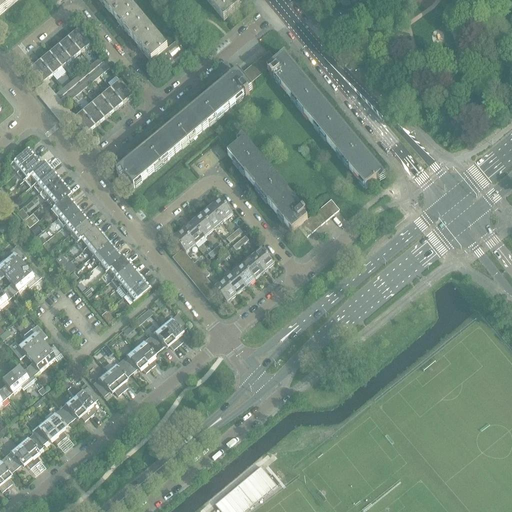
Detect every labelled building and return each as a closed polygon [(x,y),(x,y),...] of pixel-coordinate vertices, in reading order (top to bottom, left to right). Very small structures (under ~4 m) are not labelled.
[(0,0),(0,15),(16,3),(13,0),(0,0)] [(99,0),(113,16),(129,3),(126,0),(99,0)] [(240,9),(232,0),(205,0),(224,22),(240,9)] [(133,40),(149,26),(129,3),(113,16),(133,40)] [(161,55),(168,49),(149,26),(133,40),(152,63),(161,55)] [(80,54),(90,46),(78,32),(68,40),(80,54)] [(168,49),(161,55),(170,66),(196,44),(187,33),(168,49)] [(71,62),(80,54),(68,40),(59,48),(71,62)] [(62,70),(71,62),(59,48),(50,55),(62,70)] [(272,68),(277,64),(269,54),(264,58),(272,68)] [(52,78),(62,70),(50,55),(40,63),(52,78)] [(284,60),(286,58),(285,57),(277,64),(272,68),(268,72),(270,75),(269,76),(272,80),(273,79),(366,190),(381,177),(289,67),(291,65),(290,64),(289,66),(284,60)] [(268,72),(272,68),(264,58),(259,62),(268,72)] [(104,62),(101,59),(91,67),(94,71),(104,62)] [(263,76),(268,72),(259,62),(254,65),(263,76)] [(44,85),(45,84),(52,78),(40,63),(32,70),(44,85)] [(258,80),(263,76),(254,65),(250,69),(258,80)] [(105,73),(110,70),(107,66),(102,69),(96,75),(100,78),(105,73)] [(88,76),(94,71),(91,67),(81,75),(84,79),(85,78),(88,76)] [(254,83),(258,80),(250,69),(245,73),(254,83)] [(249,87),(254,83),(245,73),(241,77),(249,87)] [(253,91),(249,87),(241,77),(238,74),(237,75),(239,77),(233,81),(231,79),(230,80),(232,82),(119,175),(122,178),(123,176),(134,189),(245,98),(246,99),(250,96),(249,94),(253,91)] [(75,87),(84,79),(81,75),(72,83),(75,87)] [(94,83),(100,78),(96,75),(87,82),(90,86),(92,85),(94,83)] [(81,94),(90,86),(87,82),(78,90),(81,94)] [(66,95),(75,87),(72,83),(67,87),(64,84),(61,88),(63,91),(66,95)] [(122,106),(133,97),(121,83),(110,91),(122,106)] [(38,97),(49,88),(45,84),(44,85),(35,92),(38,97)] [(42,102),(53,93),(49,88),(38,97),(42,102)] [(76,98),(81,94),(78,90),(73,95),(69,98),(72,102),(76,98)] [(59,101),(66,95),(63,91),(56,97),(59,101)] [(113,113),(122,106),(110,91),(101,99),(113,113)] [(56,97),(53,93),(42,102),(46,106),(56,97)] [(60,102),(59,101),(56,97),(46,106),(50,111),(60,102)] [(65,108),(72,102),(69,98),(62,104),(64,106),(65,108)] [(104,121),(113,113),(101,99),(92,106),(104,121)] [(64,106),(62,104),(60,102),(50,111),(53,115),(64,106)] [(68,111),(65,108),(64,106),(53,115),(57,120),(68,111)] [(95,129),(104,121),(92,106),(83,114),(95,129)] [(61,124),(72,116),(68,111),(57,120),(61,124)] [(86,136),(95,129),(83,114),(75,120),(74,121),(86,136)] [(75,120),(72,116),(61,124),(65,129),(74,121),(75,120)] [(303,212),(301,213),(242,142),(239,144),(241,146),(227,157),(284,225),(286,224),(291,230),(289,231),(292,235),(298,229),(303,225),(307,221),(308,221),(305,217),(307,215),(303,212)] [(33,154),(31,155),(28,152),(11,166),(18,174),(36,158),(33,154)] [(35,161),(37,159),(36,158),(18,174),(24,182),(45,165),(44,164),(42,166),(39,162),(37,163),(35,161)] [(49,167),(47,168),(45,165),(24,182),(30,189),(34,186),(53,172),(49,167)] [(51,173),(53,172),(34,186),(41,194),(59,179),(55,175),(54,176),(51,173)] [(58,181),(59,180),(59,179),(41,194),(47,202),(65,187),(62,183),(60,184),(58,181)] [(66,187),(65,187),(47,202),(54,210),(50,213),(72,195),(68,190),(67,192),(64,189),(66,187)] [(67,200),(72,195),(50,213),(57,221),(75,206),(71,201),(69,203),(67,200)] [(224,224),(233,216),(220,201),(211,209),(224,224)] [(334,216),(339,212),(331,202),(326,206),(334,216)] [(73,208),(75,206),(57,221),(63,229),(81,214),(78,209),(76,211),(73,208)] [(330,220),(334,216),(326,206),(321,210),(330,220)] [(214,232),(224,224),(211,209),(202,216),(214,232)] [(325,224),(330,220),(321,210),(317,214),(325,224)] [(80,215),(82,214),(81,214),(63,229),(70,237),(88,222),(84,217),(82,218),(80,215)] [(321,228),(325,224),(317,214),(312,217),(321,228)] [(205,239),(214,232),(202,216),(192,224),(205,239)] [(316,232),(321,228),(312,217),(308,221),(307,221),(316,232)] [(28,220),(24,224),(29,230),(34,226),(28,220)] [(312,235),(316,232),(307,221),(303,225),(312,235)] [(86,223),(88,222),(70,237),(77,245),(95,229),(94,229),(91,225),(89,226),(86,223)] [(196,247),(205,239),(192,224),(183,232),(196,247)] [(306,239),(312,235),(303,225),(298,229),(306,239)] [(36,226),(30,231),(34,235),(40,230),(36,226)] [(2,236),(8,231),(5,227),(0,231),(0,233),(2,236)] [(99,231),(97,233),(95,229),(77,245),(83,253),(85,251),(103,236),(99,231)] [(237,239),(242,235),(239,231),(233,235),(237,239)] [(186,255),(196,247),(183,232),(173,240),(183,251),(182,251),(186,255)] [(230,245),(237,239),(233,235),(227,241),(230,245)] [(102,238),(104,236),(103,236),(85,251),(91,259),(110,244),(106,239),(104,241),(102,238)] [(243,247),(249,242),(245,238),(240,243),(243,247)] [(236,252),(243,247),(240,243),(233,248),(236,252)] [(108,245),(110,244),(91,259),(92,260),(90,261),(95,267),(97,265),(98,267),(116,251),(113,247),(111,249),(108,245)] [(218,255),(224,250),(220,246),(215,251),(218,255)] [(15,248),(2,259),(4,261),(14,273),(21,267),(19,265),(20,264),(25,260),(19,253),(18,252),(15,248)] [(265,273),(274,266),(261,250),(252,258),(264,272),(265,273)] [(115,253),(117,252),(116,251),(98,267),(104,275),(123,259),(119,255),(117,257),(115,253)] [(186,256),(186,255),(182,251),(173,259),(177,264),(186,256)] [(211,260),(218,255),(215,251),(208,256),(211,260)] [(224,262),(230,257),(227,254),(221,258),(224,262)] [(181,269),(191,261),(186,256),(177,264),(181,269)] [(59,267),(65,262),(61,258),(56,262),(59,267)] [(218,267),(224,262),(221,258),(214,264),(218,267)] [(265,273),(264,272),(252,258),(243,266),(248,272),(256,281),(265,273)] [(127,261),(126,263),(123,259),(104,275),(105,275),(107,274),(113,281),(131,266),(127,261)] [(0,280),(3,278),(4,277),(6,280),(14,273),(4,261),(0,264),(0,280)] [(195,266),(194,265),(191,261),(181,269),(185,274),(195,266)] [(200,272),(203,269),(198,262),(194,265),(195,266),(185,274),(188,278),(199,270),(200,272)] [(129,268),(132,266),(131,266),(113,281),(110,284),(116,291),(119,288),(119,289),(138,274),(134,269),(132,271),(129,268)] [(256,281),(248,272),(243,266),(233,273),(246,289),(256,281)] [(14,273),(6,280),(10,284),(17,277),(25,271),(21,267),(14,273)] [(25,271),(17,277),(27,289),(27,288),(29,290),(36,284),(41,280),(42,279),(33,267),(31,268),(26,272),(26,273),(25,271)] [(202,274),(192,282),(196,287),(206,279),(209,276),(204,269),(200,272),(201,272),(202,274)] [(202,274),(200,272),(199,270),(188,278),(192,282),(202,274)] [(237,297),(246,289),(233,273),(224,281),(237,297)] [(73,284),(77,280),(73,274),(68,278),(73,284)] [(136,275),(138,274),(119,289),(126,297),(144,282),(140,277),(139,279),(136,275)] [(10,286),(5,290),(12,298),(18,294),(19,295),(27,289),(17,277),(10,284),(11,285),(10,286)] [(200,292),(210,284),(206,279),(196,287),(200,292)] [(237,297),(224,281),(214,289),(218,294),(227,305),(237,297)] [(143,283),(145,282),(144,282),(126,297),(133,305),(151,290),(147,285),(145,286),(143,283)] [(204,296),(213,288),(210,284),(200,292),(204,296)] [(81,285),(77,288),(82,294),(82,293),(85,290),(81,285)] [(218,294),(214,289),(213,288),(204,296),(208,302),(218,294)] [(88,289),(82,294),(86,298),(92,293),(88,289)] [(0,310),(0,311),(8,304),(7,303),(12,298),(5,290),(1,293),(0,294),(0,310)] [(159,310),(165,305),(162,301),(155,306),(159,310)] [(145,315),(141,318),(144,323),(149,319),(145,315)] [(181,334),(187,329),(177,317),(170,323),(169,321),(161,328),(178,348),(183,344),(179,339),(182,337),(181,334)] [(31,332),(23,338),(25,341),(34,353),(38,349),(37,348),(40,345),(41,344),(47,339),(40,331),(37,328),(36,328),(31,332)] [(173,352),(178,348),(161,328),(153,334),(155,335),(149,340),(159,353),(164,348),(166,350),(169,348),(173,352)] [(0,338),(3,342),(11,336),(7,331),(0,336),(0,338)] [(134,350),(133,350),(150,370),(155,366),(152,362),(155,360),(153,357),(159,353),(149,340),(143,345),(141,344),(134,350)] [(16,345),(11,349),(13,353),(12,354),(19,362),(25,358),(26,357),(28,355),(30,356),(34,353),(25,341),(18,347),(16,345)] [(28,355),(26,357),(31,362),(38,357),(46,350),(41,344),(37,348),(38,349),(30,356),(28,355)] [(45,350),(38,357),(48,368),(56,362),(57,363),(62,359),(63,359),(60,356),(60,355),(53,347),(48,351),(48,352),(46,350),(45,350)] [(113,356),(106,348),(102,351),(109,359),(113,356)] [(145,375),(150,370),(133,350),(126,356),(127,358),(121,363),(131,375),(136,371),(138,373),(142,370),(145,375)] [(32,364),(26,370),(33,378),(39,373),(40,375),(48,368),(38,357),(33,360),(31,362),(32,364)] [(125,380),(131,375),(121,363),(115,368),(113,367),(106,373),(122,394),(127,390),(124,385),(127,383),(125,380)] [(83,366),(78,369),(82,374),(87,370),(83,366)] [(18,369),(10,377),(11,379),(21,390),(22,390),(24,392),(36,382),(33,378),(26,370),(21,373),(20,371),(18,369)] [(118,398),(122,394),(106,373),(98,380),(99,381),(93,387),(103,399),(109,394),(111,396),(114,393),(118,398)] [(4,387),(0,391),(7,400),(12,395),(13,397),(21,390),(11,379),(10,377),(3,382),(5,384),(6,386),(4,387)] [(60,385),(67,393),(71,390),(64,382),(60,385)] [(67,393),(72,399),(89,420),(94,415),(90,411),(94,408),(92,406),(97,401),(98,401),(88,389),(87,389),(81,394),(80,393),(75,387),(71,390),(67,393)] [(84,424),(89,420),(72,399),(64,405),(66,407),(59,412),(69,424),(75,420),(77,422),(80,419),(84,424)] [(40,402),(33,407),(35,410),(42,405),(40,402)] [(64,429),(69,424),(59,412),(53,417),(52,416),(44,422),(61,443),(66,439),(62,434),(66,431),(64,429)] [(56,447),(61,443),(44,422),(37,428),(38,430),(32,435),(42,447),(47,443),(49,445),(53,442),(56,447)] [(43,449),(42,447),(32,435),(33,436),(27,442),(25,440),(17,447),(34,467),(39,463),(36,459),(39,456),(37,454),(43,449)] [(61,443),(56,447),(64,455),(73,447),(66,439),(61,443)] [(30,471),(34,467),(17,447),(10,453),(11,454),(5,459),(15,472),(21,467),(23,470),(26,467),(30,471)] [(14,473),(15,472),(5,459),(0,463),(0,481),(7,490),(12,486),(8,482),(11,479),(9,477),(14,473)] [(34,467),(30,471),(36,479),(45,471),(39,463),(34,467)] [(261,469),(215,507),(219,511),(248,511),(277,488),(280,486),(272,476),(269,479),(261,469)]
